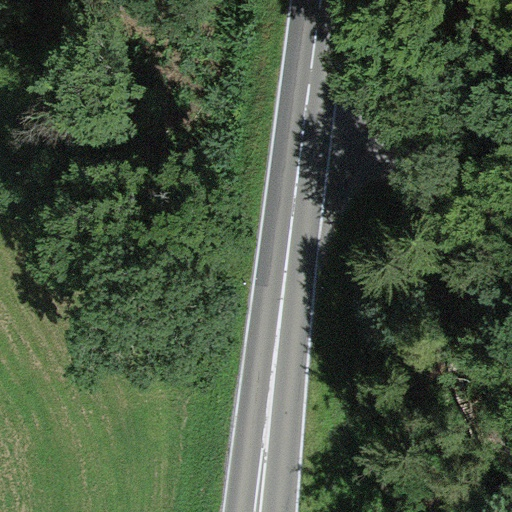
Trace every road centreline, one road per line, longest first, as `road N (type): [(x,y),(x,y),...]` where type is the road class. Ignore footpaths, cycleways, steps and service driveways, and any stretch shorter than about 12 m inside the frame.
road 1 (track): [(350,0),(511,492)]
road 2 (secondary): [(256,511),(321,0)]
